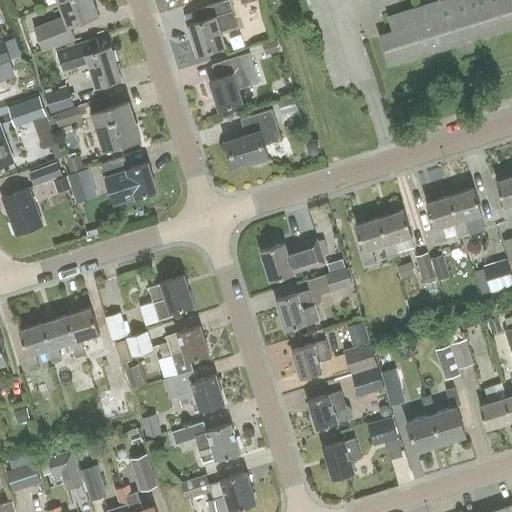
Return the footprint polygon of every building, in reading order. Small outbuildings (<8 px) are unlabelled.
[(93,0),(64,0),(59,2),(64,16),(34,28),(43,50),(53,45),(54,47),(75,39),(69,25),(99,14),(93,0)] [(238,27),(236,21),(229,0),(228,0),(209,6),(212,16),(188,24),(198,54),(225,45),(221,32),(238,27)] [(97,86),(122,78),(111,46),(100,49),(97,37),(57,50),(63,70),(89,62),(97,86)] [(0,63),(16,57),(9,39),(0,42),(0,63)] [(279,50),(276,40),(262,44),(265,55),(279,50)] [(212,65),(216,78),(209,80),(219,110),(241,103),(237,90),(258,83),(249,53),(212,65)] [(67,86),(44,93),(49,111),(72,104),(67,86)] [(39,96),(8,107),(12,120),(36,111),(39,118),(46,116),(39,96)] [(279,102),(282,114),(298,109),(294,97),(279,102)] [(128,102),(106,109),(102,98),(55,114),(59,127),(81,120),(80,115),(86,113),(85,110),(91,108),(105,151),(141,140),(128,102)] [(254,166),(267,162),(268,162),(263,145),(279,140),(270,109),(240,119),(246,135),(224,142),(232,169),(252,162),(254,166)] [(0,167),(13,162),(0,125),(0,167)] [(319,152),(318,144),(313,142),(308,143),(306,147),(308,154),(312,156),(317,155),(319,152)] [(71,172),(82,169),(78,155),(66,159),(71,172)] [(125,158),(101,165),(114,205),(135,198),(136,199),(157,192),(148,164),(129,170),(125,158)] [(56,162),(31,171),(36,185),(61,176),(56,162)] [(70,174),(75,189),(94,183),(89,168),(70,174)] [(511,209),(510,205),(511,204),(511,175),(495,181),(503,207),(501,208),(506,224),(511,221),(511,209)] [(15,236),(42,226),(28,189),(1,199),(15,236)] [(458,236),(467,233),(463,220),(481,214),(473,189),(450,196),(458,221),(454,223),(458,236)] [(458,221),(450,196),(425,203),(433,229),(431,230),(436,246),(446,243),(441,227),(454,223),(458,221)] [(388,244),(383,245),(388,261),(398,258),(393,242),(411,236),(403,210),(380,217),(388,244)] [(388,244),(380,217),(355,225),(363,251),(360,252),(365,268),(375,265),(370,249),(383,245),(388,244)] [(511,238),(502,241),(509,262),(511,260),(511,238)] [(317,239),(297,246),(285,249),(283,244),(259,251),(269,280),(293,273),(292,272),(325,262),(317,239)] [(427,253),(415,256),(424,285),(426,284),(428,290),(438,287),(427,253)] [(430,259),(437,280),(449,276),(442,255),(430,259)] [(341,259),(329,262),(331,271),(344,267),(341,259)] [(479,285),(482,295),(511,286),(511,278),(506,259),(483,266),(488,283),(479,285)] [(346,268),(325,274),(331,291),(352,285),(346,268)] [(149,288),(160,323),(172,319),(170,312),(193,304),(184,275),(161,282),(161,284),(149,288)] [(285,330),(307,323),(319,319),(309,290),(297,294),(297,293),(275,300),(285,330)] [(91,307),(67,315),(75,341),(70,343),(74,357),(85,354),(80,339),(99,333),(91,307)] [(105,317),(113,341),(127,336),(120,313),(105,317)] [(67,315),(43,322),(51,348),(47,350),(51,364),(61,361),(57,347),(70,343),(75,341),(67,315)] [(491,334),(501,330),(497,316),(487,320),(491,334)] [(353,346),(369,341),(363,320),(346,326),(353,346)] [(43,322),(19,330),(27,356),(24,357),(29,371),(39,368),(34,354),(47,350),(51,348),(43,322)] [(167,339),(168,344),(159,347),(163,358),(172,355),(178,374),(163,379),(163,380),(193,370),(190,360),(209,354),(200,325),(176,332),(178,336),(167,339)] [(450,345),(449,345),(458,375),(460,374),(458,369),(474,364),(463,331),(460,332),(458,325),(445,329),(450,345)] [(126,338),(127,339),(132,357),(153,351),(147,331),(126,338)] [(133,359),(132,357),(127,339),(115,343),(121,363),(133,359)] [(292,351),(301,380),(321,373),(318,362),(330,358),(325,342),(314,345),(313,344),(292,351)] [(343,350),(351,375),(377,367),(369,342),(343,350)] [(445,379),(458,375),(449,345),(435,350),(445,379)] [(124,370),(131,389),(144,384),(138,365),(124,370)] [(384,388),(377,367),(351,375),(358,396),(384,388)] [(380,372),(391,406),(406,401),(396,367),(380,372)] [(193,370),(163,380),(170,399),(194,392),(201,412),(225,404),(216,375),(197,381),(193,370)] [(511,420),(511,417),(506,398),(502,384),(484,390),(488,404),(479,407),(486,429),(511,420)] [(430,415),(440,445),(465,437),(455,407),(459,406),(453,388),(445,391),(451,408),(435,413),(430,415)] [(336,422),(353,417),(350,408),(344,405),(341,393),(328,396),(328,394),(307,401),(316,429),(336,422)] [(430,415),(435,413),(429,396),(421,399),(426,416),(406,423),(416,453),(440,445),(430,415)] [(13,412),(17,424),(30,421),(27,408),(13,412)] [(141,418),(147,439),(161,435),(155,414),(141,418)] [(390,416),(367,424),(374,446),(397,438),(390,416)] [(174,446),(194,440),(198,452),(211,448),(215,462),(239,454),(230,425),(202,434),(199,423),(170,433),(174,446)] [(128,431),(132,444),(141,441),(137,428),(128,431)] [(350,462),(361,459),(354,439),(322,449),(331,480),(354,472),(350,462)] [(47,457),(53,476),(78,468),(72,449),(47,457)] [(131,459),(141,490),(157,485),(147,454),(131,459)] [(6,471),(12,492),(41,483),(34,462),(6,471)] [(96,465),(81,470),(90,500),(106,495),(96,465)] [(210,492),(213,501),(224,498),(228,511),(230,511),(256,504),(246,474),(220,482),(208,486),(205,476),(181,483),(186,499),(210,492)] [(122,489),(129,511),(155,511),(155,509),(142,511),(136,492),(130,494),(127,487),(122,489)] [(108,511),(129,511),(122,489),(115,491),(120,508),(108,511)] [(0,504),(0,511),(14,511),(11,501),(0,504)] [(511,511),(511,503),(485,511),(511,511)]
